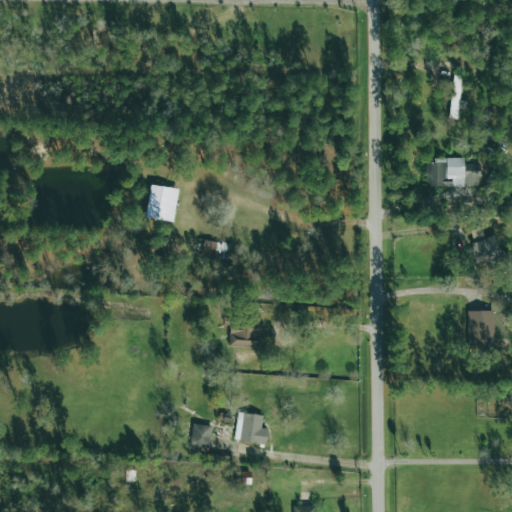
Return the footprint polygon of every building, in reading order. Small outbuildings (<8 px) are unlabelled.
[(461,76),(453,75),(448,118),(457,119),(458,109),(465,110),(466,101),(459,100),(461,76)] [(425,160),(425,187),(480,186),(479,164),(463,164),(463,159),(425,160)] [(496,237),(476,236),(475,256),(491,257),(491,260),(495,260),(496,237)] [(229,258),(230,243),(202,242),(201,257),(229,258)] [(467,348),(493,348),(492,311),(466,311),(467,348)] [(228,347),(257,348),(259,315),(244,314),(244,322),(229,321),(228,347)] [(260,428),(262,416),(237,412),(233,440),(264,445),(267,429),(260,428)] [(208,448),(210,426),(191,424),(189,447),(208,448)] [(250,484),(250,471),(234,472),(234,485),(250,484)]
